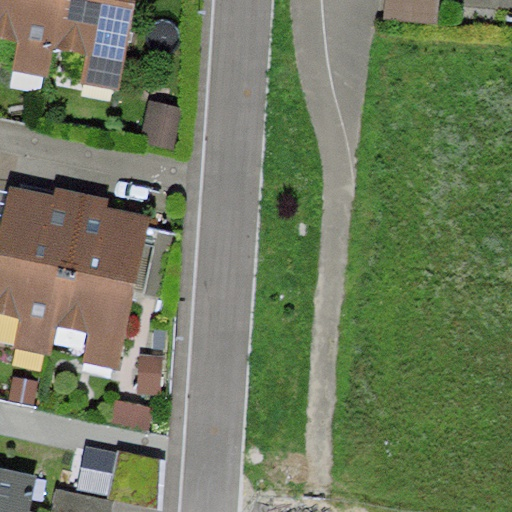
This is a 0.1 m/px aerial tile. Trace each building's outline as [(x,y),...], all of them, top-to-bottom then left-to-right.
[(0,0),(0,37),(54,47),(62,0),(0,0)] [(62,0),(54,47),(124,59),(134,0),(62,0)] [(78,207),(9,193),(0,238),(0,309),(55,320),(78,207)] [(147,220),(78,207),(55,320),(124,334),(147,220)] [(18,511),(25,475),(0,470),(0,511),(18,511)]
